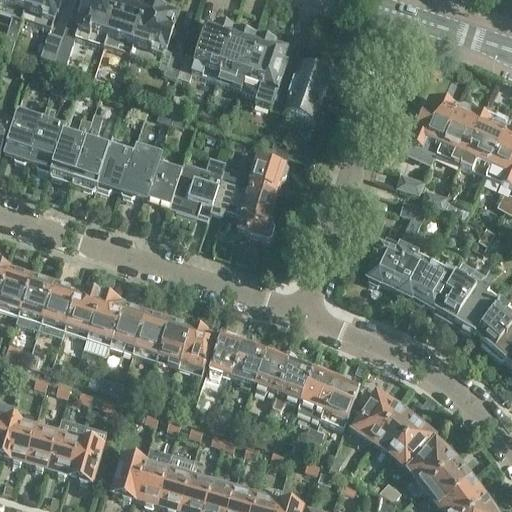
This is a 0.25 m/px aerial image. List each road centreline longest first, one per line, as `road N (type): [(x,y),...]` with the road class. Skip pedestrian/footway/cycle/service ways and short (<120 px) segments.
road 1 (residential): [(400,16),(301,318)]
road 2 (residential): [(301,318),(0,218)]
road 3 (residential): [(511,448),(430,370),(301,318)]
